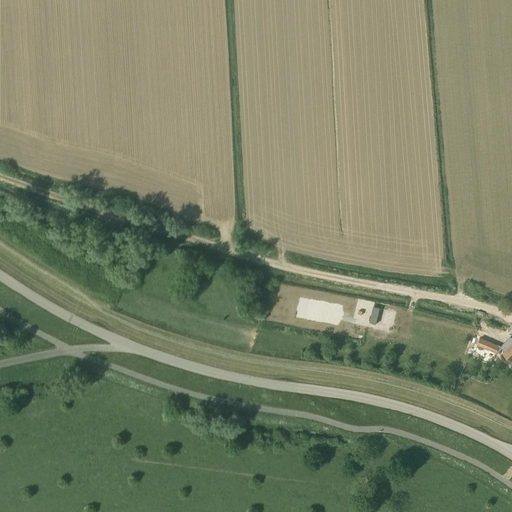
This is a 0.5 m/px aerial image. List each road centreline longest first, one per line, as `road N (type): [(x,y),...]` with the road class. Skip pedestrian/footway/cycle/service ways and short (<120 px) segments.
road 1 (unclassified): [(511,453),(405,407),(222,376),(132,347)]
road 2 (track): [(266,261),(0,176)]
road 3 (unclassified): [(511,317),(266,261)]
road 4 (unclassified): [(132,347),(0,275)]
